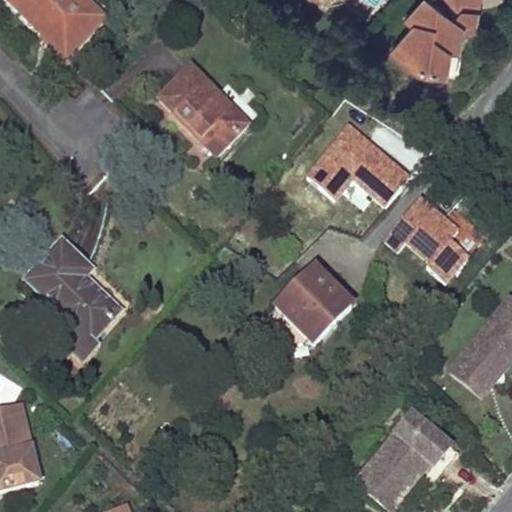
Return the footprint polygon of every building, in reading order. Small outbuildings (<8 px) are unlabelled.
[(68,52),(99,19),(79,0),(5,0),(41,35),(46,31),(68,52)] [(451,19),(429,0),(419,0),(406,16),(412,22),(392,47),(415,66),(441,71),(445,48),(455,50),(470,32),(472,19),(459,10),(451,19)] [(474,0),(447,0),(459,10),(472,19),(474,0)] [(246,128),(189,70),(159,101),(216,158),(246,128)] [(451,245),(459,236),(423,204),(387,245),(412,267),(386,295),(407,314),(436,282),(444,289),(469,261),(451,245)] [(75,262),(61,249),(29,282),(89,341),(115,315),(80,281),(87,274),(75,262)] [(330,296),(310,276),(276,310),(312,346),(350,309),(334,292),(330,296)] [(511,301),(509,299),(461,362),(487,383),(496,383),(506,382),(505,372),(511,363),(511,301)] [(461,362),(452,372),(483,398),(496,383),(487,383),(461,362)] [(0,496),(43,486),(24,409),(0,414),(0,496)] [(453,449),(413,416),(357,482),(392,511),(393,511),(432,465),(436,468),(453,449)] [(460,455),(453,449),(436,468),(444,475),(460,455)] [(135,511),(130,499),(106,511),(135,511)]
